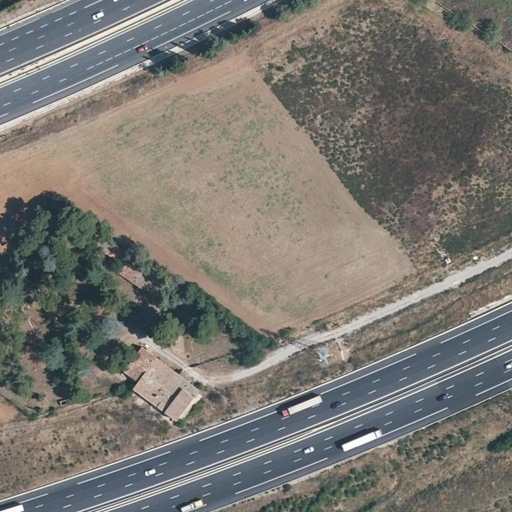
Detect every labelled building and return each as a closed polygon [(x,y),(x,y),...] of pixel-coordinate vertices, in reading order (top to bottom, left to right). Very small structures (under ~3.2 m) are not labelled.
[(103,233),(86,221),(76,236),(93,248),(103,233)] [(149,265),(103,233),(93,248),(123,268),(117,277),(140,293),(157,271),(149,265)] [(184,296),(180,302),(184,304),(188,298),(184,296)] [(199,389),(155,357),(141,347),(123,371),(137,382),(133,388),(164,412),(182,388),(194,396),(199,389)] [(189,403),(194,396),(182,388),(164,412),(176,421),(189,403)] [(206,394),(205,394),(199,389),(194,396),(189,403),(195,408),(206,394)]
